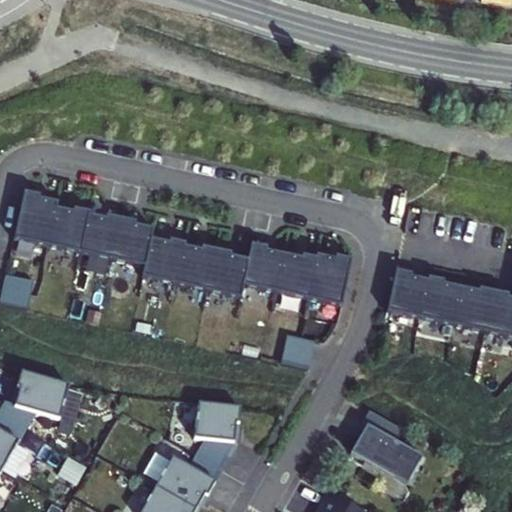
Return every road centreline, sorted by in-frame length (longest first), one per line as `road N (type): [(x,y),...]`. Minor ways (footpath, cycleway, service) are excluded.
road 1 (residential): [(259,511),(360,327),(375,263),(363,225),(53,152),(16,161),(0,197)]
road 2 (secondary): [(217,0),(404,52),(511,69)]
